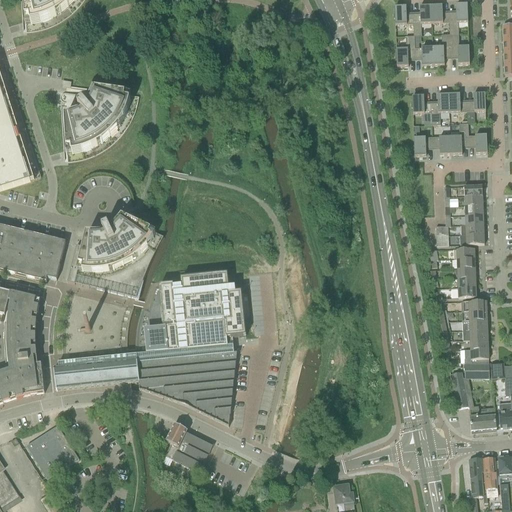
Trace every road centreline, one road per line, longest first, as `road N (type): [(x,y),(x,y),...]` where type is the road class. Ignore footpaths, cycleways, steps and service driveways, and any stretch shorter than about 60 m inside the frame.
road 1 (secondary): [(426,450),(358,95)]
road 2 (residential): [(48,220),(50,178),(0,14)]
road 3 (unclassified): [(291,469),(124,402)]
road 4 (residential): [(51,405),(53,303),(43,292),(0,282)]
road 5 (unclassified): [(291,469),(343,469),(426,450)]
road 6 (residential): [(511,300),(500,291),(497,180)]
